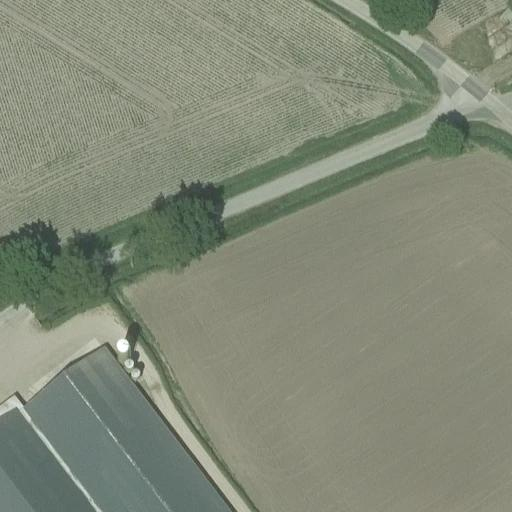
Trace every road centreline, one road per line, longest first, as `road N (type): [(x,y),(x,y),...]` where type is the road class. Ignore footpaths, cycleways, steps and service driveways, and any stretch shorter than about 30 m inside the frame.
road 1 (unclassified): [(0,322),(125,250),(484,101)]
road 2 (unclassified): [(484,101),(342,0)]
